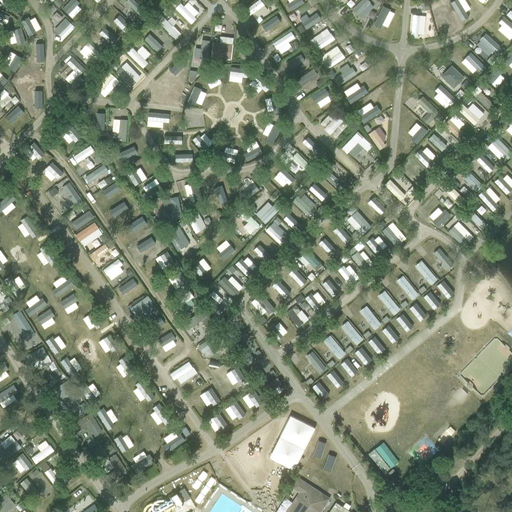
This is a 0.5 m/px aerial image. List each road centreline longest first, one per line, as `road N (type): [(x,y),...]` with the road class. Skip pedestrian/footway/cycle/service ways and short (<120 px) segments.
road 1 (unknown): [(154,366),(179,347),(180,336),(79,184),(31,128)]
road 2 (unknown): [(401,211),(429,194),(511,104)]
